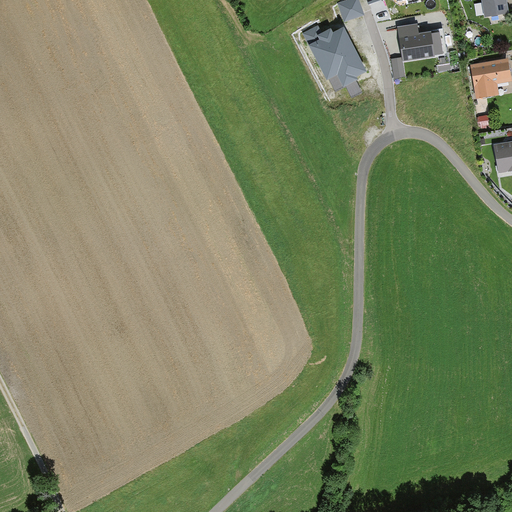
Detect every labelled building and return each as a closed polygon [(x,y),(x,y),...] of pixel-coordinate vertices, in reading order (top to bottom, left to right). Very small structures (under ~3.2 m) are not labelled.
[(364,17),(358,0),(352,0),(338,5),(345,24),(364,17)] [(504,0),(480,0),(484,19),(507,15),(504,0)] [(417,25),(398,28),(403,63),(447,56),(444,30),(419,34),(417,25)] [(367,75),(344,29),(332,35),(330,31),(322,35),(317,27),(302,35),(327,81),(336,75),(344,89),(358,82),(357,79),(367,75)] [(509,81),(505,61),(471,67),(476,98),(494,95),(493,84),(509,81)] [(488,126),(486,117),(479,118),(481,127),(488,126)] [(511,144),(494,147),(499,173),(511,171),(511,144)]
